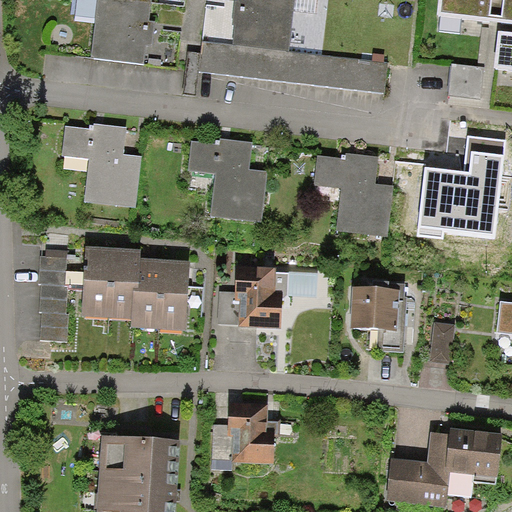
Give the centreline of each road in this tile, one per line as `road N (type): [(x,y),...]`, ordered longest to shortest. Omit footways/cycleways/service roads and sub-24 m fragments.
road 1 (residential): [(0,88),(426,136),(428,112),(511,121)]
road 2 (residential): [(511,408),(324,383),(5,383)]
road 3 (residential): [(0,228),(5,383)]
road 4 (residential): [(5,383),(9,511)]
